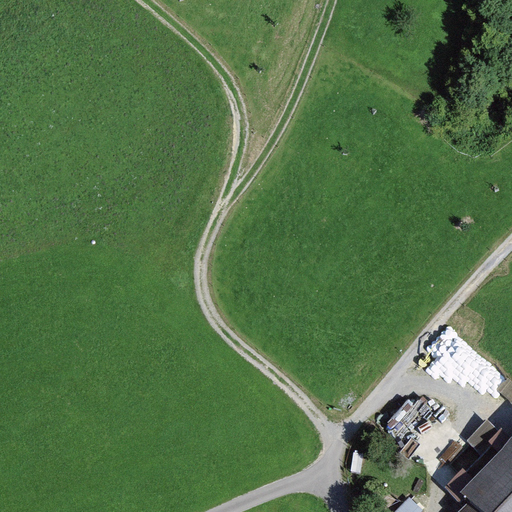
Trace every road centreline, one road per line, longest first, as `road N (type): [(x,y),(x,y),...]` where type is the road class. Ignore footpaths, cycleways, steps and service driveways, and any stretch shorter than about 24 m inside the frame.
road 1 (track): [(333,0),(281,128),(218,216),(201,273),(216,320),(332,434),(328,484)]
road 2 (track): [(511,243),(334,452)]
road 3 (track): [(146,0),(195,41),(236,99),(242,141),(225,203)]
road 4 (track): [(511,418),(436,394),(379,394)]
